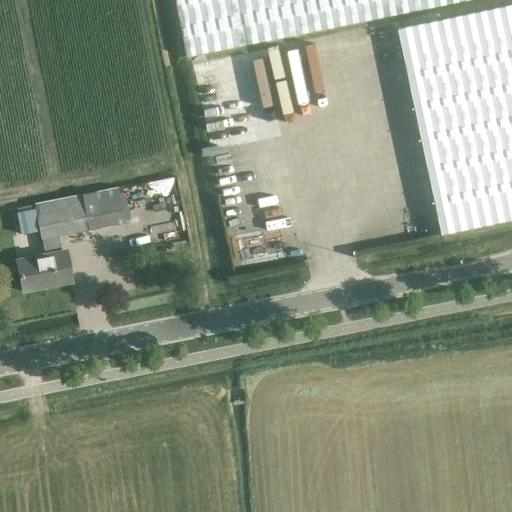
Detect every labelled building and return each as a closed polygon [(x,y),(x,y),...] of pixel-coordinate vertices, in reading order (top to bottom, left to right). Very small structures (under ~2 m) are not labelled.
[(176,0),(188,57),(462,0),(176,0)] [(511,4),(399,29),(443,234),(511,219),(511,4)] [(376,89),(388,86),(374,28),(346,35),(362,99),(377,95),(376,89)] [(324,50),(335,95),(345,93),(334,48),(324,50)] [(275,59),(287,108),(303,104),(291,55),(275,59)] [(16,261),(22,292),(49,287),(48,282),(71,277),(66,251),(61,252),(58,236),(125,223),(119,189),(34,205),(35,208),(16,212),(21,235),(39,232),(41,241),(42,240),(45,255),(16,261)]
